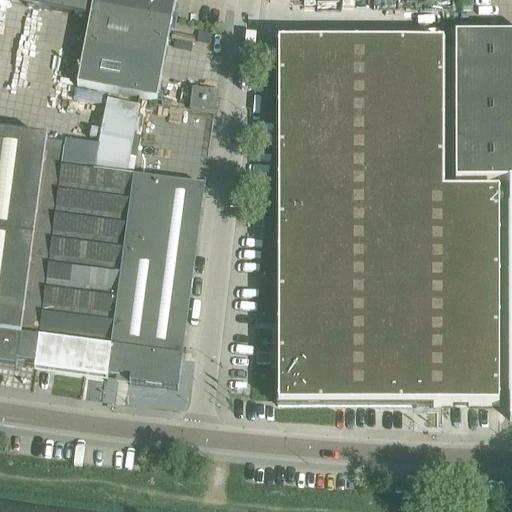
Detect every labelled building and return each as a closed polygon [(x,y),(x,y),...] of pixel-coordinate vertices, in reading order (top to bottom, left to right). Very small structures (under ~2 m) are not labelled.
[(0,0),(0,2),(11,4),(10,12),(27,15),(28,8),(87,18),(89,0),(0,0)] [(93,0),(76,89),(156,104),(157,104),(161,80),(176,0),(93,0)] [(511,184),(511,205),(511,396),(511,423),(511,422),(511,37),(452,38),(454,184),(511,184)] [(278,46),(278,410),(499,409),(499,195),(444,195),(444,46),(278,46)] [(218,97),(201,95),(194,94),(191,113),(215,117),(218,97)] [(107,377),(133,181),(125,180),(138,109),(107,103),(94,176),(78,174),(82,149),(66,147),(35,375),(106,385),(107,377)] [(0,369),(16,373),(17,365),(34,367),(33,375),(35,375),(66,147),(0,137),(0,369)] [(131,380),(130,387),(179,394),(183,362),(182,362),(204,191),(133,181),(107,377),(131,380)]
